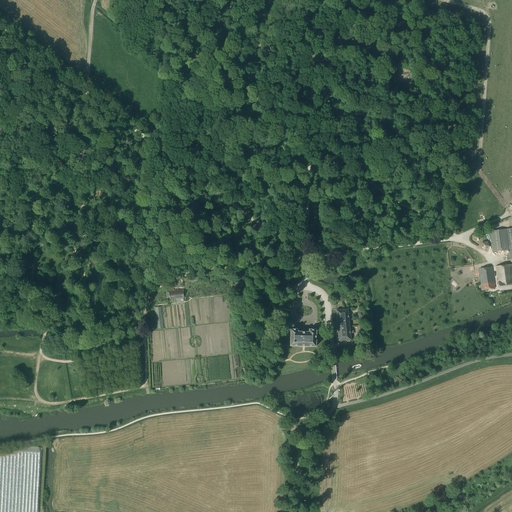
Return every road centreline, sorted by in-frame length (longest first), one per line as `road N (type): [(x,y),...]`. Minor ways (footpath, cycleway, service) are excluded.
road 1 (track): [(442,0),(480,10),(489,21),(479,169),(510,213)]
road 2 (track): [(0,26),(164,151)]
road 3 (track): [(453,238),(452,228),(401,205),(310,139)]
road 4 (track): [(466,511),(452,483),(331,409)]
road 5 (track): [(310,139),(174,41)]
road 6 (track): [(305,257),(453,238)]
road 7 (track): [(157,275),(305,257)]
road 8 (track): [(164,151),(276,237)]
road 9 (unclassified): [(297,511),(300,443),(331,409),(335,384)]
road 10 (track): [(315,0),(310,139)]
road 11 (track): [(276,237),(239,246),(204,233),(157,275)]
